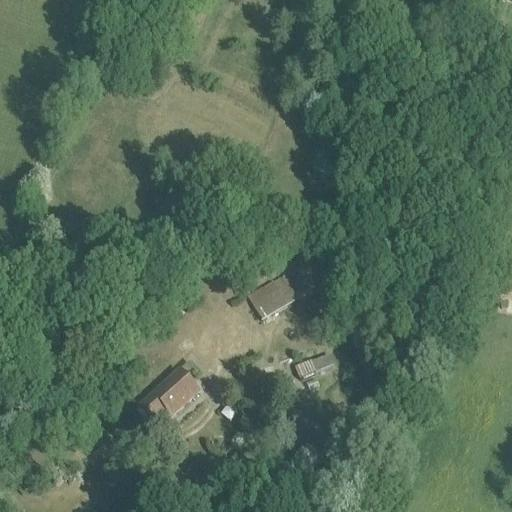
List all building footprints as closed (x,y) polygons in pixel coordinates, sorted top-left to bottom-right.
[(448,0),(443,12),(459,19),(467,0),(466,0),(448,0)] [(467,0),(461,16),(476,22),(485,0),(467,0)] [(511,59),(472,42),(466,55),(487,65),(509,75),(511,76),(511,59)] [(301,231),(320,223),(313,206),(294,214),(301,231)] [(283,280),(273,286),(272,285),(247,300),(262,325),(297,304),(295,301),(306,295),(292,272),(291,273),(290,272),(281,277),(283,280)] [(294,371),(298,383),(334,370),(329,358),(294,371)] [(164,416),(169,421),(198,394),(180,374),(139,412),(152,426),(164,416)]
